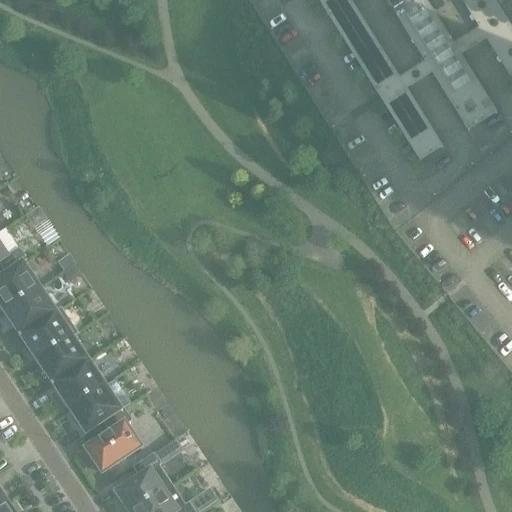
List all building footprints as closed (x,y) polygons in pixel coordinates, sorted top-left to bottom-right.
[(0,235),(0,267),(6,277),(23,265),(27,263),(6,231),(0,235)] [(23,265),(6,277),(0,281),(0,306),(5,314),(40,291),(23,265)] [(40,291),(5,314),(13,326),(13,327),(14,329),(15,329),(20,337),(19,338),(19,339),(62,311),(62,310),(56,314),(40,291)] [(62,311),(19,339),(20,341),(22,339),(27,347),(27,348),(29,351),(29,350),(38,362),(78,335),(62,311)] [(78,335),(38,362),(46,375),(45,375),(47,378),(48,377),(53,385),(51,387),(52,388),(89,363),(73,340),(79,336),(78,335)] [(89,363),(52,388),(53,389),(55,388),(70,411),(105,388),(89,363)] [(105,388),(70,411),(87,436),(103,425),(122,413),(105,388)] [(124,411),(122,413),(103,425),(111,436),(100,443),(101,443),(88,452),(103,475),(140,450),(126,428),(133,423),(124,411)] [(117,495),(127,511),(136,511),(173,488),(160,468),(162,467),(154,456),(133,470),(140,480),(117,495)] [(194,511),(189,505),(186,507),(173,488),(136,511),(194,511)] [(0,510),(8,505),(0,493),(0,492),(0,493),(0,491),(0,510)]
